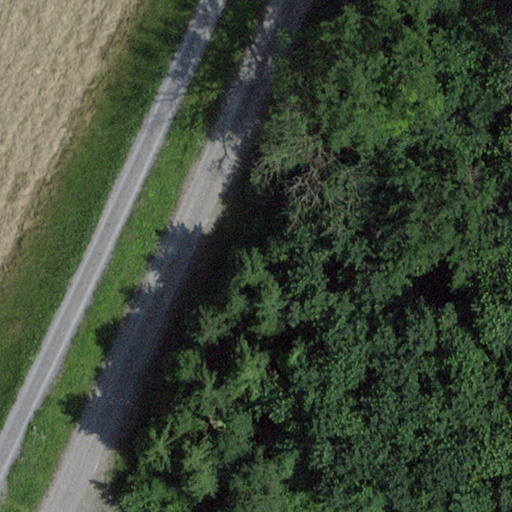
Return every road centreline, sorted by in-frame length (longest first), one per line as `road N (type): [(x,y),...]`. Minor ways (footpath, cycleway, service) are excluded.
road 1 (track): [(74,499),(304,0)]
road 2 (track): [(221,0),(0,482)]
